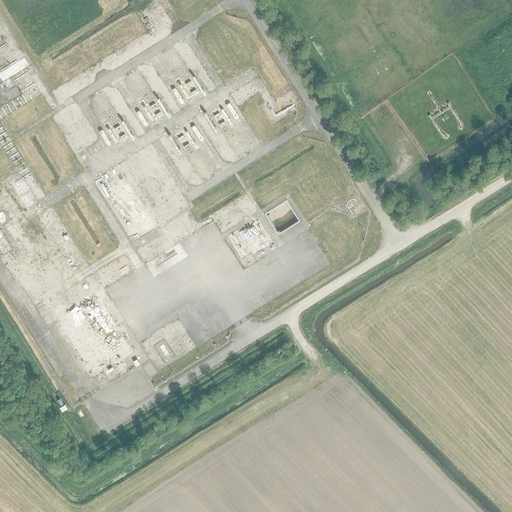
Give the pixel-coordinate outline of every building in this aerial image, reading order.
[(253,79),(248,71),(226,84),(231,92),(253,79)] [(119,114),(109,119),(113,127),(123,122),(119,114)] [(33,250),(38,257),(62,240),(59,230),(49,216),(55,212),(53,209),(51,203),(40,187),(39,185),(29,188),(37,182),(35,178),(21,183),(24,190),(30,199),(7,216),(5,213),(0,216),(0,240),(6,236),(5,236),(10,232),(19,230),(33,249),(33,250)] [(243,258),(279,238),(267,217),(253,224),(253,225),(230,237),(236,248),(237,247),(243,258)] [(93,377),(136,352),(102,293),(77,308),(81,316),(63,326),(75,346),(93,377)]
